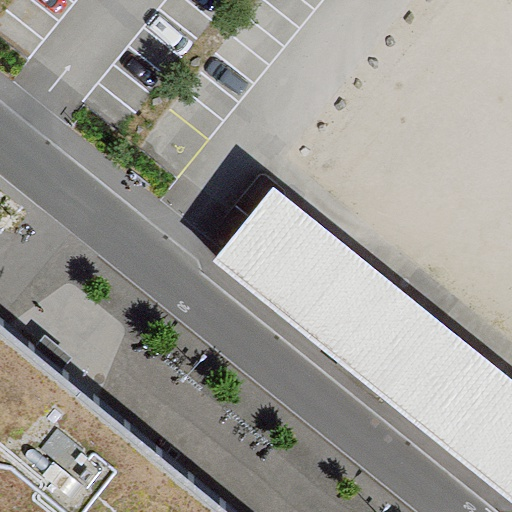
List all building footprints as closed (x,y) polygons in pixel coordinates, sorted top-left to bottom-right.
[(397,55),(446,91),(483,42),(434,5),(397,55)] [(356,189),(405,136),(358,92),(308,145),(356,189)] [(511,377),(273,185),(219,251),(511,486),(511,377)] [(427,242),(478,284),(511,244),(511,232),(467,195),(427,242)] [(0,511),(239,511),(0,316),(0,511)]
